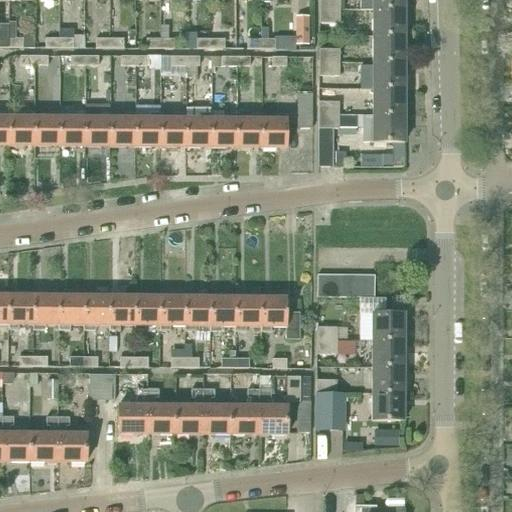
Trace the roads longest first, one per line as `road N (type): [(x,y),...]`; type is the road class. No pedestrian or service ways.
road 1 (residential): [(447,189),(352,190),(0,235)]
road 2 (tertiary): [(448,464),(447,189)]
road 3 (residential): [(187,495),(448,464)]
road 4 (tertiary): [(447,189),(447,0)]
road 5 (residential): [(44,511),(187,495)]
